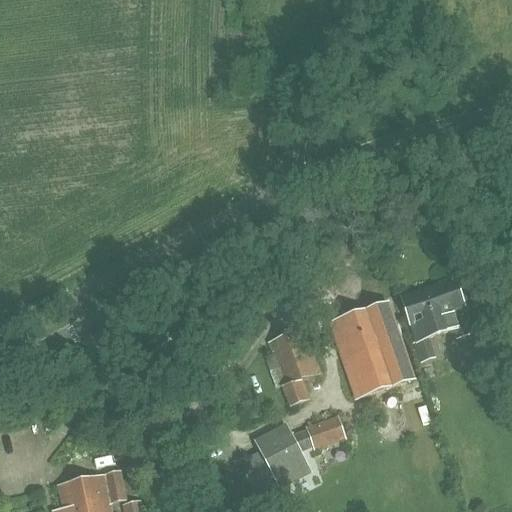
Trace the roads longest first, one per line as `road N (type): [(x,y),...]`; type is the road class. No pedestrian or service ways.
road 1 (tertiary): [(91,328),(188,272),(511,145)]
road 2 (unclassified): [(192,511),(91,328)]
road 3 (residential): [(309,133),(358,0)]
